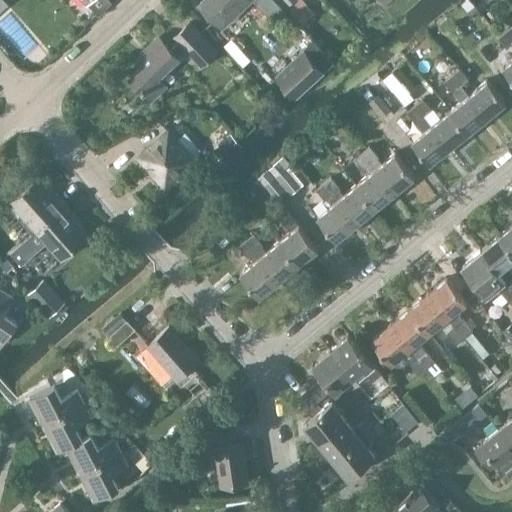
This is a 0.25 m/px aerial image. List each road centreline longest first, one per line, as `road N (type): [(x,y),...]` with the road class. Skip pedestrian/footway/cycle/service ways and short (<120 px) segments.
road 1 (residential): [(264,363),(26,105)]
road 2 (residential): [(511,163),(264,363)]
road 3 (residential): [(26,105),(135,0)]
road 4 (residential): [(288,511),(264,363)]
